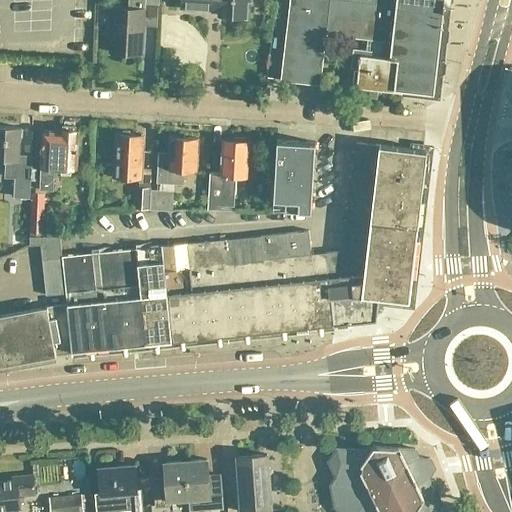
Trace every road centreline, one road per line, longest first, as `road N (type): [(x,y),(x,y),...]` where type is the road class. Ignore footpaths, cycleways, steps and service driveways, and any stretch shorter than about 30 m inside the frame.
road 1 (residential): [(460,125),(0,101)]
road 2 (secondary): [(0,407),(300,379)]
road 3 (unclassified): [(460,125),(448,200),(451,316)]
road 4 (unclassified): [(481,313),(475,184),(483,125)]
road 5 (secondary): [(300,379),(421,383)]
road 6 (secondary): [(418,357),(300,379)]
